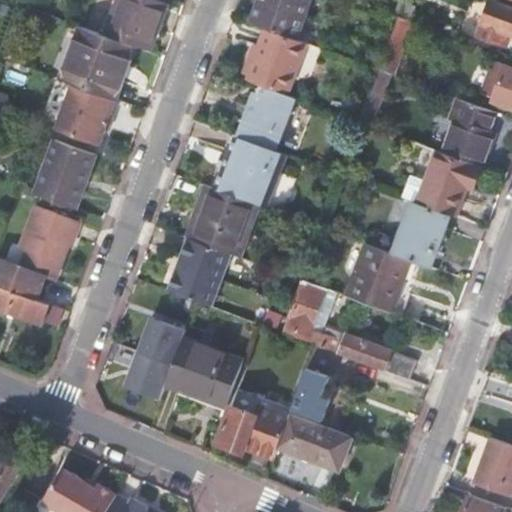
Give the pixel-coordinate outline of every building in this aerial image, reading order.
[(155,0),(121,0),(109,33),(150,48),(166,4),(155,0)] [(259,0),(252,21),(266,27),(296,38),(310,0),(259,0)] [(398,1),(394,13),(399,15),(411,20),(416,8),(398,1)] [(511,8),(493,1),(481,34),(507,44),(511,33),(511,32),(511,8)] [(393,73),(412,20),(411,20),(399,15),(379,68),(393,73)] [(116,98),(135,45),(82,26),(63,79),(73,83),(116,98)] [(307,42),(296,38),(266,27),(260,44),(249,74),(291,89),(307,42)] [(249,74),(260,44),(254,42),(243,72),(249,74)] [(511,67),(493,60),(481,92),(495,98),(494,100),(511,106),(511,67)] [(375,126),(395,74),(393,73),(379,68),(360,120),(375,126)] [(247,79),(261,84),(289,94),(291,89),(249,74),(247,79)] [(116,98),(73,83),(57,128),(101,143),(117,99),(116,98)] [(276,148),(295,96),(289,94),(261,84),(242,136),(276,148)] [(456,120),(445,152),(484,166),(496,134),(490,131),(497,111),(458,97),(450,118),(456,120)] [(288,154),(237,135),(217,187),(259,203),(268,206),(288,154)] [(76,207),(96,153),(55,138),(35,192),(76,207)] [(476,189),(484,166),(445,152),(439,150),(427,181),(413,176),(405,197),(415,200),(451,214),(459,216),(469,187),(476,189)] [(188,237),(231,252),(240,256),(259,203),(217,187),(204,182),(195,206),(199,208),(188,237)] [(415,200),(395,253),(421,263),(431,266),(451,214),(415,200)] [(14,263),(0,257),(0,284),(38,299),(46,275),(55,278),(67,244),(71,245),(75,235),(71,234),(76,220),(35,205),(20,246),(27,249),(21,265),(14,263)] [(187,296),(197,300),(211,305),(231,252),(188,237),(168,289),(187,296)] [(401,315),(421,263),(395,253),(367,243),(347,295),(401,315)] [(21,265),(27,249),(20,246),(14,263),(21,265)] [(317,344),(339,352),(373,364),(410,378),(417,360),(328,327),(325,335),(311,329),(318,311),(323,313),(328,299),(333,301),(337,291),(301,278),(291,306),(282,330),(282,331),(317,344)] [(63,308),(38,299),(0,284),(0,308),(45,325),(47,320),(56,323),(63,308)] [(197,300),(187,296),(184,306),(194,310),(197,300)] [(255,319),(282,330),(291,306),(264,296),(255,319)] [(184,337),(180,346),(167,382),(181,387),(178,394),(224,411),(244,360),(184,337)] [(137,340),(131,356),(124,375),(117,392),(146,403),(156,378),(167,382),(180,346),(168,342),(164,351),(137,340)] [(322,395),(339,352),(317,344),(293,408),(293,409),(322,420),(331,398),(322,395)] [(124,375),(131,356),(124,354),(117,373),(124,375)] [(280,444),(291,412),(293,409),(293,408),(238,388),(219,440),(234,446),(233,451),(239,454),(241,449),(245,450),(247,446),(275,458),(280,444)] [(339,466),(351,434),(291,412),(280,444),(339,466)] [(511,494),(511,490),(511,443),(491,436),(475,480),(511,494)] [(0,511),(0,498),(21,463),(7,454),(0,465),(0,511)] [(61,511),(108,511),(118,495),(99,483),(97,488),(65,468),(45,502),(61,511)] [(503,511),(506,505),(470,492),(463,511),(503,511)] [(132,501),(119,493),(118,495),(108,511),(150,511),(147,510),(149,505),(135,497),(132,501)]
